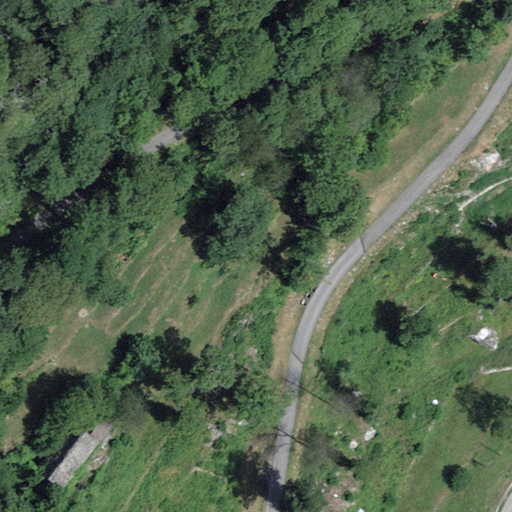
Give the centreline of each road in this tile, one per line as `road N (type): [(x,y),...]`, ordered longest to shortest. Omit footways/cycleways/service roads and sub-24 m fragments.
road 1 (unclassified): [(272,511),(299,345),(319,292),(471,131),(511,69)]
road 2 (unclassified): [(433,0),(167,134),(0,256)]
